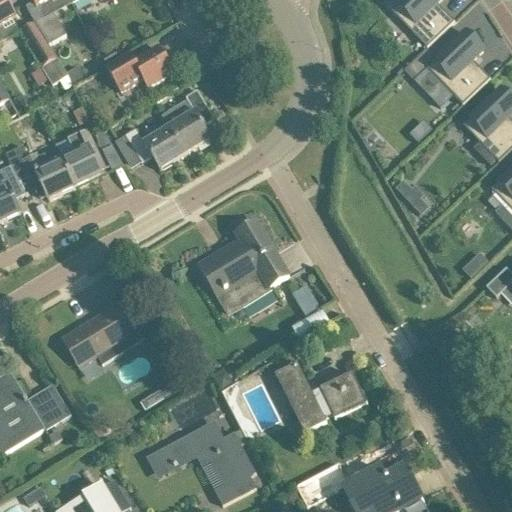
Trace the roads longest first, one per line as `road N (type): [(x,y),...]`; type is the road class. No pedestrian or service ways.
road 1 (residential): [(483,511),(269,149)]
road 2 (residential): [(0,314),(158,217)]
road 3 (residential): [(158,217),(137,201),(0,265)]
road 4 (residential): [(269,149),(303,106),(307,81),(298,32),(272,3)]
road 5 (residential): [(158,217),(269,149)]
